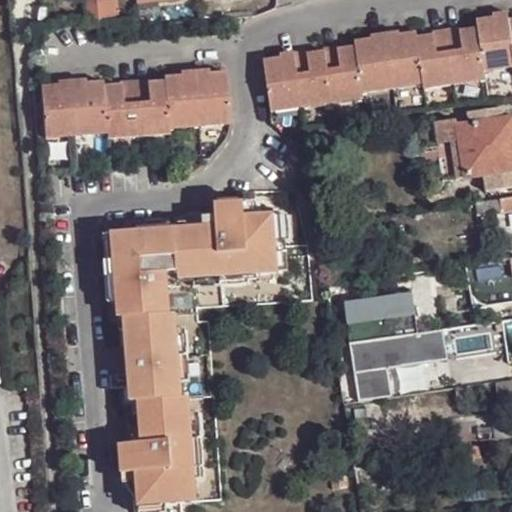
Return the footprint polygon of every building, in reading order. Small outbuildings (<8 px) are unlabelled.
[(84,0),(87,28),(103,27),(100,0),(84,0)] [(114,0),(100,0),(103,27),(117,25),(114,0)] [(266,63),(274,114),(364,100),(364,95),(425,86),(425,91),(486,82),(486,74),(511,69),(511,22),(510,23),(509,16),(494,17),(494,21),(478,23),(479,31),(462,33),(462,29),(433,34),(434,38),(418,40),(417,35),(401,37),(401,35),(373,39),(373,42),(356,45),(357,50),(340,52),(339,50),(325,51),(325,55),(310,57),(310,54),(282,58),(282,61),(266,63)] [(57,86),(41,87),(46,138),(108,134),(108,138),(169,134),(169,130),(230,123),(226,72),(209,74),(208,71),(181,73),(181,76),(164,78),(164,82),(148,84),(148,80),(120,82),(120,86),(104,88),(103,83),(86,84),(85,81),(58,83),(57,86)] [(470,125),(458,127),(458,123),(435,127),(438,149),(451,147),(461,146),(466,178),(483,176),(511,171),(511,119),(504,121),(502,109),(469,114),(470,125)] [(461,146),(451,147),(456,180),(466,178),(461,146)] [(511,171),(483,176),(486,191),(511,187),(511,171)] [(511,198),(491,202),(493,214),(511,211),(511,198)] [(137,479),(139,503),(166,501),(196,499),(195,477),(190,410),(189,396),(181,396),(180,381),(177,329),(176,314),(171,313),(169,285),(167,285),(166,273),(180,272),(180,279),(195,278),(274,272),(283,271),(281,241),(279,215),(256,217),(246,217),(245,202),(204,206),(205,226),(126,232),(126,219),(104,221),(105,235),(114,234),(117,260),(128,259),(129,274),(118,276),(119,301),(120,318),(126,317),(128,344),(121,345),(123,372),(130,372),(132,400),(140,399),(142,427),(134,436),(125,429),(120,429),(123,471),(137,470),(137,479)] [(256,217),(255,202),(245,202),(246,217),(256,217)] [(493,214),(491,202),(475,204),(477,216),(485,215),(493,214)] [(279,215),(281,241),(290,241),(289,214),(279,215)] [(105,235),(107,261),(117,260),(114,234),(105,235)] [(117,260),(107,261),(108,277),(118,276),(129,274),(128,259),(117,260)] [(511,279),(511,273),(510,259),(493,262),(496,282),(511,279)] [(196,286),(275,281),(274,272),(195,278),(196,286)] [(118,276),(108,277),(110,302),(119,301),(118,276)] [(478,325),(477,315),(502,311),(499,290),(447,297),(448,313),(446,314),(447,323),(457,322),(458,328),(478,325)] [(502,311),(477,315),(478,325),(504,321),(502,311)] [(177,329),(180,381),(190,380),(186,328),(177,329)] [(444,330),(350,345),(359,403),(392,398),(388,369),(448,360),(444,330)] [(511,379),(495,382),(498,399),(511,397),(511,379)] [(354,410),(357,430),(373,428),(370,408),(354,410)] [(204,477),(199,411),(190,410),(195,477),(204,477)] [(511,436),(511,418),(501,420),(503,438),(511,436)] [(458,451),(459,463),(475,461),(473,448),(458,451)] [(123,471),(124,480),(137,479),(137,470),(123,471)] [(166,501),(139,503),(140,511),(166,510),(166,501)]
